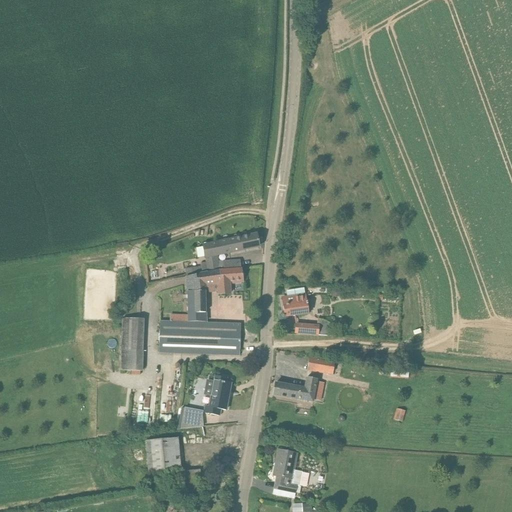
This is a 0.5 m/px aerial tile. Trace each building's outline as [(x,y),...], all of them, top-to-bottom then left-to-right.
[(217,255),(259,247),(256,235),(244,237),(202,246),(202,247),(204,257),(204,258),(217,255)] [(219,270),(218,262),(217,255),(204,258),(206,272),(207,272),(207,273),(219,271),(219,270)] [(218,262),(219,270),(219,271),(240,270),(239,261),(218,262)] [(199,275),(198,272),(197,267),(185,269),(186,277),(199,275)] [(204,284),(217,284),(218,293),(218,294),(230,294),(229,284),(243,282),(241,270),(240,270),(219,271),(207,273),(207,272),(206,272),(204,272),(204,284)] [(187,292),(205,292),(204,284),(204,272),(198,272),(199,275),(186,277),(185,277),(186,292),(187,292)] [(205,292),(187,292),(188,319),(181,319),(181,322),(205,324),(205,293),(205,292)] [(285,317),(308,314),(305,295),(285,298),(286,306),(283,307),(285,317)] [(121,351),(142,352),(143,318),(122,317),(121,351)] [(331,330),(331,324),(323,320),(317,319),(317,326),(316,335),(326,336),(334,337),(331,330)] [(223,356),(224,324),(205,324),(181,322),(160,322),(159,354),(223,356)] [(224,324),(223,356),(239,356),(240,325),(224,324)] [(295,334),(316,335),(317,326),(308,326),(296,325),(295,334)] [(142,371),(143,352),(142,352),(121,351),(120,371),(142,371)] [(332,375),(334,362),(310,358),(308,371),(332,375)] [(384,375),(388,371),(383,366),(379,369),(384,375)] [(226,383),(226,379),(214,377),(213,382),(206,380),(203,395),(210,396),(208,407),(205,406),(203,413),(219,416),(221,410),(226,411),(227,401),(228,397),(229,397),(228,397),(229,394),(229,393),(230,393),(230,392),(229,392),(229,391),(231,384),(226,383)] [(313,402),(314,400),(317,382),(317,380),(306,378),(305,389),(275,384),(273,395),(313,402)] [(201,415),(201,413),(185,410),(181,429),(202,427),(201,415)] [(181,469),(177,437),(144,441),(148,473),(181,469)] [(299,487),(302,473),(294,471),(297,455),(278,451),(273,476),(277,476),(276,480),(275,483),(283,484),(281,491),(295,494),(297,486),(299,487)] [(184,504),(204,503),(201,480),(200,470),(181,471),(184,504)]
